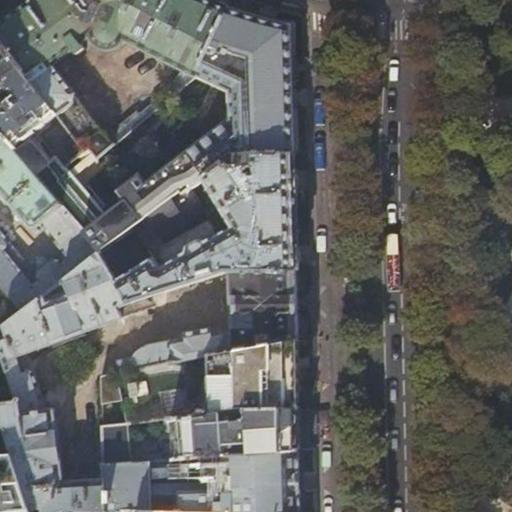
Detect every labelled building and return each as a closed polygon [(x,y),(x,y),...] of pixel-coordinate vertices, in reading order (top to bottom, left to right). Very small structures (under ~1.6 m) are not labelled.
[(12,14),(0,22),(0,38),(85,150),(90,146),(96,154),(98,156),(195,75),(196,74),(227,8),(207,0),(29,0),(27,2),(12,14)] [(234,11),(227,8),(196,74),(215,83),(209,89),(232,118),(145,184),(138,176),(119,191),(125,199),(104,214),(73,177),(79,177),(80,162),(76,158),(65,167),(56,158),(36,174),(102,252),(191,184),(192,185),(221,163),(224,167),(249,164),(250,153),(293,151),(292,115),(292,108),(291,90),(290,26),(281,24),(259,19),(245,14),(234,11)] [(0,131),(36,174),(56,158),(65,167),(76,158),(78,156),(85,150),(0,38),(0,131)] [(0,280),(24,311),(51,291),(63,282),(99,254),(102,252),(36,174),(0,131),(0,190),(28,224),(29,224),(30,225),(31,226),(34,227),(38,225),(38,226),(42,223),(69,256),(63,261),(62,259),(50,258),(45,252),(42,254),(41,254),(35,259),(36,259),(34,261),(39,267),(38,279),(39,281),(33,285),(13,260),(19,255),(13,247),(11,247),(7,249),(8,248),(9,247),(9,242),(8,240),(9,240),(0,228),(0,280)] [(89,161),(96,154),(90,146),(85,150),(78,156),(82,160),(89,161)] [(221,163),(192,185),(191,184),(102,252),(99,254),(129,302),(152,294),(224,272),(230,271),(296,270),(296,266),(295,248),(294,207),(294,191),(293,173),(293,151),(250,153),(249,164),(224,167),(221,163)] [(511,246),(509,253),(510,254),(510,256),(510,257),(511,259),(511,260),(511,261),(511,296),(498,325),(511,332),(511,246)] [(129,302),(99,254),(63,282),(68,291),(55,296),(51,291),(24,311),(0,331),(0,343),(18,401),(0,404),(0,413),(13,454),(31,511),(60,511),(65,510),(105,511),(104,481),(63,481),(54,411),(52,409),(46,410),(35,374),(34,373),(31,371),(27,370),(25,370),(20,355),(155,306),(152,294),(129,302)] [(296,270),(230,271),(231,329),(216,332),(215,330),(211,328),(185,333),(182,337),(182,339),(147,346),(147,347),(144,348),(139,351),(136,355),(135,357),(119,362),(121,372),(297,340),(297,302),(296,272),(296,270)] [(298,370),(297,340),(121,372),(101,376),(101,404),(120,401),(121,425),(124,425),(163,420),(237,410),(299,408),(299,407),(299,394),(298,384),(298,371),(298,370)] [(299,409),(299,408),(237,410),(163,420),(165,440),(174,440),(175,450),(165,451),(166,460),(201,457),(218,456),(300,448),(300,426),(299,409)] [(127,464),(124,425),(121,425),(102,427),(103,466),(127,464)] [(301,475),(300,448),(218,456),(218,483),(151,487),(150,462),(147,462),(127,464),(103,466),(104,481),(105,511),(106,511),(174,511),(301,511),(301,490),(301,482),(301,475)] [(31,511),(13,454),(0,454),(0,511),(31,511)] [(202,464),(201,457),(166,460),(163,461),(164,468),(202,464)]
